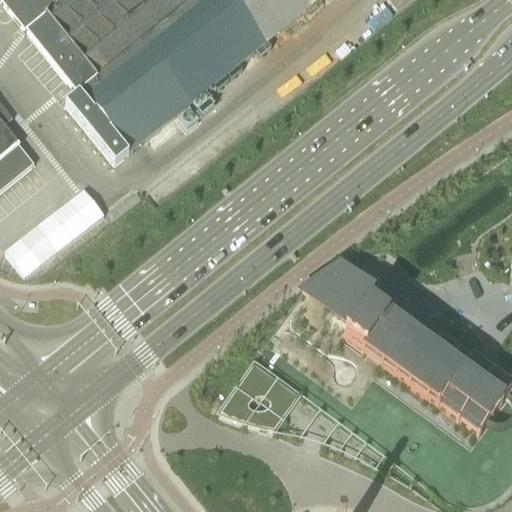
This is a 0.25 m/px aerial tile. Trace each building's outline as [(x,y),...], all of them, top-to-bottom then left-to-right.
[(68,0),(44,20),(44,19),(42,20),(43,22),(24,38),(73,99),(61,109),(112,171),(323,0),(0,0),(0,4),(4,0),(68,0)] [(35,0),(18,0),(9,5),(22,28),(45,16),(35,0)] [(414,0),(385,0),(385,1),(397,14),(414,0)] [(0,162),(17,149),(26,141),(0,109),(0,162)] [(4,251),(23,279),(106,224),(87,196),(4,251)] [(313,287),(301,296),(352,332),(345,342),(344,341),(342,344),(344,345),(345,344),(362,356),(361,357),(363,359),(364,358),(380,370),(379,371),(381,372),(382,371),(393,380),(393,381),(395,382),(395,381),(400,384),(469,435),(476,440),(475,442),(477,443),(478,441),(510,397),(511,394),(511,393),(502,386),(490,377),(461,357),(427,333),(414,323),(397,311),(387,304),(377,296),(375,297),(352,280),(361,267),(350,260),(337,270),(313,287)] [(295,399),(252,367),(218,414),(272,432),(295,399)]
